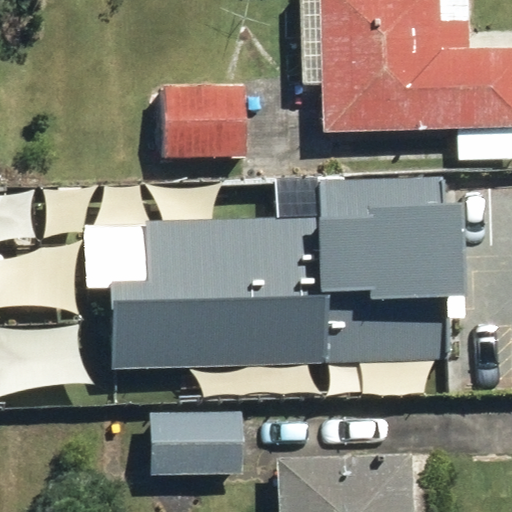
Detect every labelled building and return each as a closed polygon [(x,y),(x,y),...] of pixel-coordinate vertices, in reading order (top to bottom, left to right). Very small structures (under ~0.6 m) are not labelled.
[(311,87),(308,140),(511,141),(511,56),(464,56),(465,0),(294,0),(293,87),(311,87)] [(244,92),(156,90),(153,171),(242,174),(244,92)] [(302,230),(72,232),(75,309),(102,308),(103,376),(318,374),(318,387),(376,387),(376,368),(450,368),(448,186),(302,187),(302,230)] [(27,193),(0,192),(0,253),(27,253),(27,193)] [(76,338),(0,335),(0,400),(73,404),(76,338)] [(235,416),(136,418),(137,485),(237,483),(235,416)] [(429,511),(426,459),(267,468),(269,511),(429,511)]
